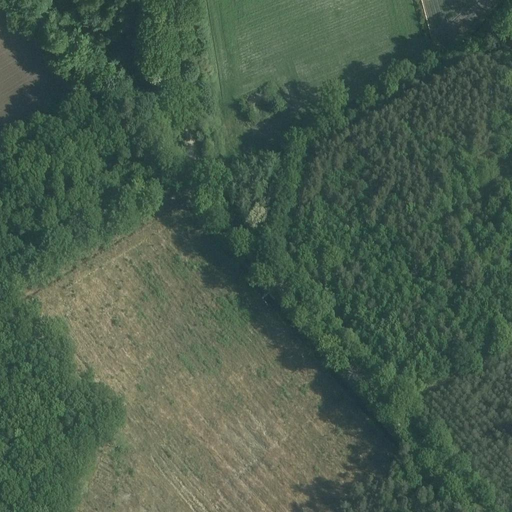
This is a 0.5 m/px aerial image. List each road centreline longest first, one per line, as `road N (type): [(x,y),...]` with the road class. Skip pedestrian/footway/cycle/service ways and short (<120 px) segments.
road 1 (track): [(25,0),(188,185)]
road 2 (unclassified): [(188,185),(173,0)]
road 3 (track): [(394,414),(511,339)]
